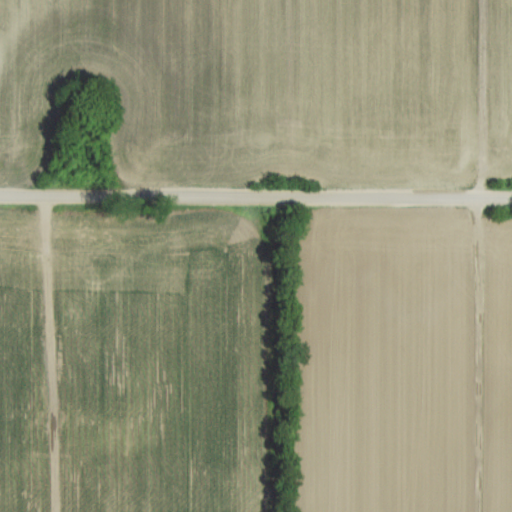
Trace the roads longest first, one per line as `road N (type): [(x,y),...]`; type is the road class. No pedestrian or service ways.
road 1 (tertiary): [(511,199),(0,195)]
road 2 (track): [(47,196),(56,511)]
road 3 (track): [(480,199),(480,511)]
road 4 (track): [(484,199),(484,0)]
